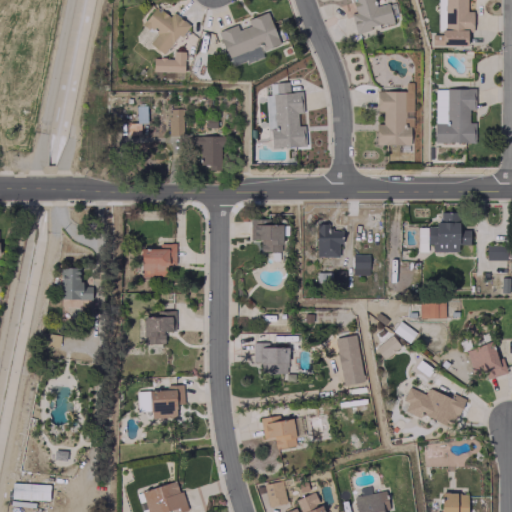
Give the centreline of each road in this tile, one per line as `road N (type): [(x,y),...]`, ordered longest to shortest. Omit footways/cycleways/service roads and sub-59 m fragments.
road 1 (tertiary): [(0,187),(511,189)]
road 2 (residential): [(218,190),(221,419),(245,511)]
road 3 (residential): [(304,0),(338,92),(340,189)]
road 4 (residential): [(507,0),(505,189)]
